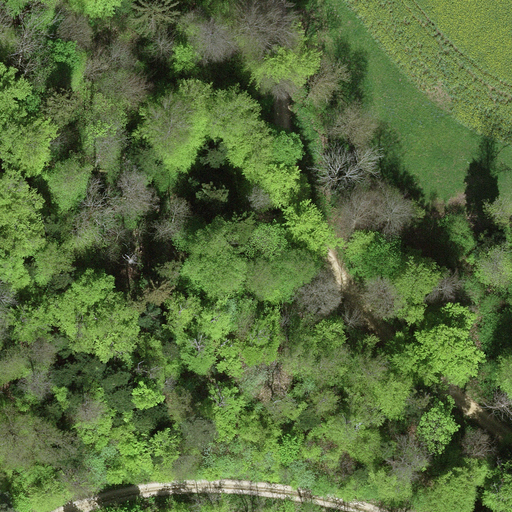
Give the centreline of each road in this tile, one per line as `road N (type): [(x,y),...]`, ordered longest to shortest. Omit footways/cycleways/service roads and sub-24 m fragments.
road 1 (track): [(280,0),(285,126),(306,214),(361,307),(511,437)]
road 2 (track): [(366,511),(226,488),(169,488),(72,511)]
